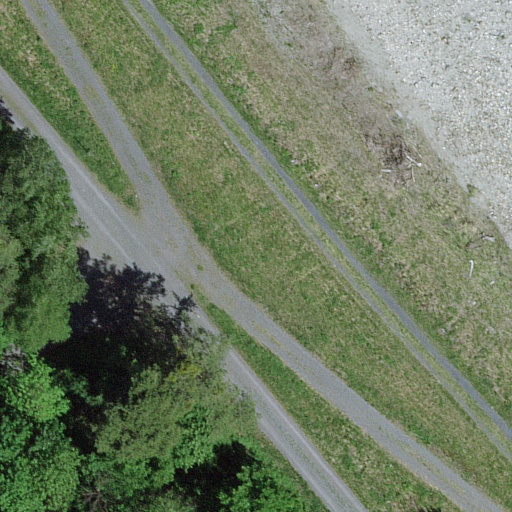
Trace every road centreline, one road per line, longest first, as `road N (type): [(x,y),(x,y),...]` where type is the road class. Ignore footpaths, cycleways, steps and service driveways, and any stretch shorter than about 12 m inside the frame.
road 1 (track): [(37,0),(99,101),(144,197),(144,260),(225,299),(483,511)]
road 2 (track): [(144,260),(355,511)]
road 3 (track): [(0,83),(144,260)]
road 4 (track): [(144,260),(0,371)]
